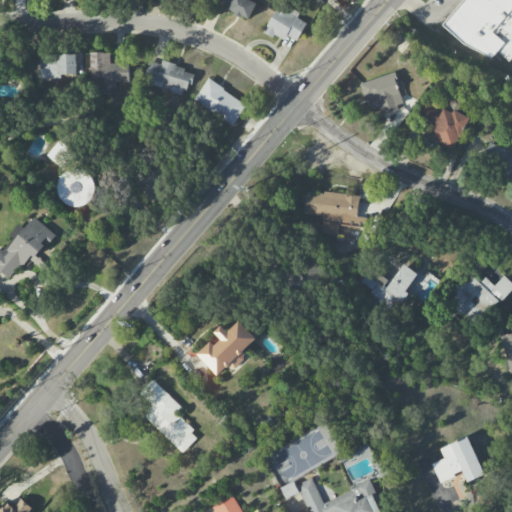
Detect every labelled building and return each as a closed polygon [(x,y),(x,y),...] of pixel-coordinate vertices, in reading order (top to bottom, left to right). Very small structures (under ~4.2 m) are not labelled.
[(249,20),(256,3),(248,0),(216,0),(230,6),(228,11),(249,20)] [(511,0),(462,0),(443,24),(488,61),(496,51),(508,61),(511,56),(511,0)] [(307,24),(297,18),(299,14),(280,3),(263,30),(283,42),(286,35),(296,41),(307,24)] [(128,82),(128,64),(111,63),(111,53),(91,52),(90,92),(113,92),(114,82),(128,82)] [(76,74),(76,54),(40,55),(40,79),(60,78),(60,75),(76,74)] [(192,70),(161,62),(160,64),(149,61),(143,85),(186,95),(192,70)] [(360,83),(367,106),(378,103),(382,114),(404,107),(393,73),(360,83)] [(193,102),(233,126),(246,104),(207,79),(193,102)] [(464,103),(453,98),(448,108),(459,114),(464,103)] [(468,117),(423,100),(416,119),(433,125),(428,139),(456,149),(468,117)] [(511,151),(473,134),(464,152),(511,174),(511,151)] [(62,168),(74,153),(59,141),(47,155),(62,168)] [(359,196),(305,190),(302,216),(322,218),(321,234),(337,235),(338,222),(361,225),(362,217),(357,216),(359,196)] [(360,282),(372,289),(370,294),(385,303),(389,295),(403,303),(409,293),(425,302),(438,280),(429,275),(425,282),(417,278),(419,274),(401,263),(390,281),(368,268),(360,282)] [(511,287),(511,283),(504,275),(493,286),(479,272),(467,284),(462,280),(453,289),(457,293),(448,303),(472,327),(511,287)] [(256,339),(239,321),(227,332),(221,326),(214,332),(219,337),(198,356),(218,376),(231,363),(235,367),(247,356),(243,351),(256,339)] [(511,333),(500,337),(510,374),(511,373),(511,333)] [(183,408),(152,379),(131,402),(184,452),(199,436),(176,415),(183,408)] [(432,463),(439,482),(462,473),(466,482),(484,475),(468,437),(439,448),(443,459),(432,463)] [(351,447),(353,459),(371,455),(368,444),(351,447)] [(321,501),(313,478),(297,484),(307,511),(379,511),(376,502),(379,501),(371,482),(321,501)] [(298,492),(294,482),(281,488),(285,498),(298,492)] [(213,506),(215,511),(242,511),(233,495),(213,506)] [(0,511),(29,511),(32,509),(20,498),(12,508),(5,501),(0,506),(0,511)]
